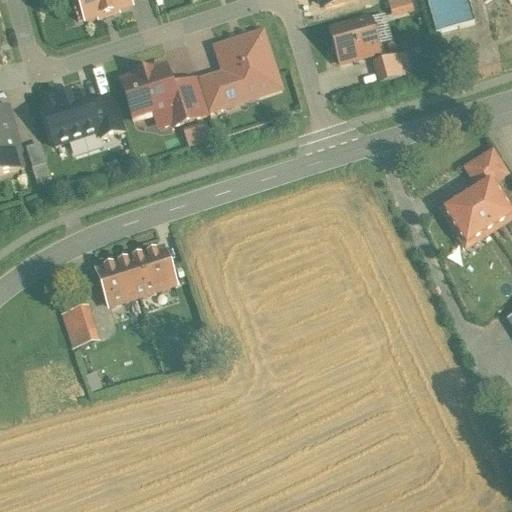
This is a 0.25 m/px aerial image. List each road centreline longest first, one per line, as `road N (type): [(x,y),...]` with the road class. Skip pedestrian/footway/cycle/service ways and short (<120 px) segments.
road 1 (tertiary): [(0,294),(78,243),(333,158)]
road 2 (residential): [(54,70),(274,0)]
road 3 (tertiary): [(333,158),(511,100)]
road 4 (residential): [(333,158),(287,0)]
